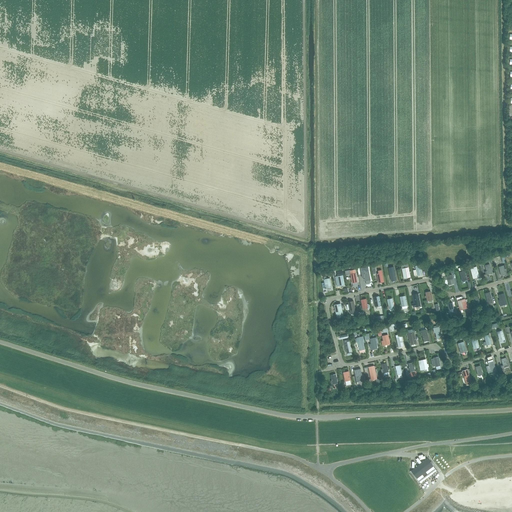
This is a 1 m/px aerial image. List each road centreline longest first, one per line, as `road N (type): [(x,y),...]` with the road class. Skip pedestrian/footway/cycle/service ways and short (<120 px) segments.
road 1 (unclassified): [(511,409),(293,416),(130,384),(0,343)]
road 2 (residential): [(511,349),(456,365),(434,345),(341,364),(326,306),(429,279),(450,296),(511,279)]
